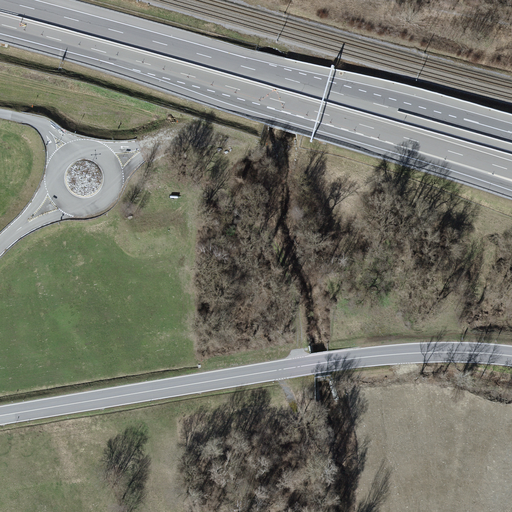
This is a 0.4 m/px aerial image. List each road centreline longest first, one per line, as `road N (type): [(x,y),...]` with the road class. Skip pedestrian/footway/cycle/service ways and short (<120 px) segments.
road 1 (primary): [(511,356),(437,351),(339,360),(0,415)]
road 2 (motorway): [(111,54),(511,186)]
road 3 (motorway): [(111,54),(511,170)]
road 4 (motorway): [(324,88),(1,0)]
road 5 (unknown): [(68,155),(83,149),(106,157),(115,170),(111,193),(92,207),(62,197),(0,244)]
road 6 (motorway): [(511,142),(324,88)]
road 7 (motorway): [(511,137),(324,88)]
